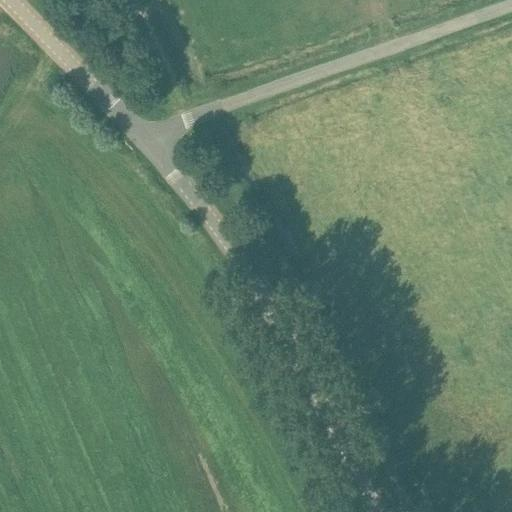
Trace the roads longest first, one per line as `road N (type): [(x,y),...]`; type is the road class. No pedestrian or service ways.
road 1 (tertiary): [(380,511),(247,267),(144,137)]
road 2 (unclassified): [(144,137),(511,5)]
road 3 (tertiary): [(144,137),(8,0)]
road 4 (track): [(207,114),(130,0)]
